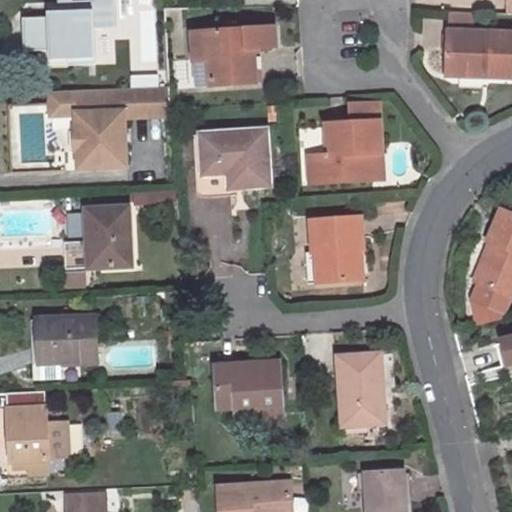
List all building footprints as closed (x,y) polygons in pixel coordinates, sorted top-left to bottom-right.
[(159,73),(158,73),(154,7),(128,9),(133,87),(159,86),(159,73)] [(50,62),(75,60),(76,66),(97,65),(95,11),(48,12),(50,62)] [(212,60),(214,88),(259,85),(256,57),(246,58),(237,58),(237,51),(245,51),(277,49),(276,28),(194,34),(196,61),(212,60)] [(448,64),(491,66),(491,78),(511,78),(511,33),(449,31),(448,64)] [(198,89),(214,88),(212,60),(196,61),(198,89)] [(448,76),(491,78),(491,66),(448,64),(448,76)] [(122,132),(126,132),(125,117),(171,115),(170,87),(52,92),(53,115),(78,114),(79,130),(76,130),(76,150),(79,150),(80,168),(127,166),(126,143),(122,144),(122,132)] [(327,124),(329,157),(311,158),(312,185),(375,182),(374,154),(383,154),(381,107),(353,108),(354,123),(327,124)] [(207,190),(272,186),(268,132),(204,135),(207,190)] [(384,181),(383,154),(374,154),(375,182),(384,181)] [(148,204),(173,202),(172,191),(147,192),(148,204)] [(133,266),(130,209),(88,210),(90,243),(94,243),(95,268),(133,266)] [(511,297),(511,214),(504,211),(491,242),(492,242),(501,246),(485,284),(477,280),(469,299),(505,315),(511,297)] [(314,255),(316,285),(367,281),(364,250),(367,250),(365,218),(307,223),(309,255),(314,255)] [(485,284),(501,246),(492,242),(477,280),(485,284)] [(303,256),(305,286),(316,285),(314,255),(309,255),(303,256)] [(178,310),(177,293),(167,294),(168,310),(178,310)] [(505,315),(469,299),(480,326),(503,320),(505,315)] [(41,365),(98,364),(97,318),(39,319),(41,365)] [(341,358),(345,427),(387,423),(382,355),(341,358)] [(233,406),(283,403),(281,361),(217,364),(220,406),(233,406)] [(8,393),(12,462),(51,460),(50,456),(69,455),(67,421),(48,422),(46,391),(8,393)] [(234,418),(284,415),(283,403),(233,406),(234,418)] [(110,426),(120,426),(119,412),(110,413),(110,426)] [(366,474),(368,511),(406,511),(404,472),(366,474)] [(221,489),(222,511),(292,511),(290,484),(260,486),(260,492),(252,492),(251,487),(221,489)] [(185,490),(186,511),(198,511),(197,489),(185,490)] [(69,496),(69,511),(103,511),(102,495),(69,496)]
